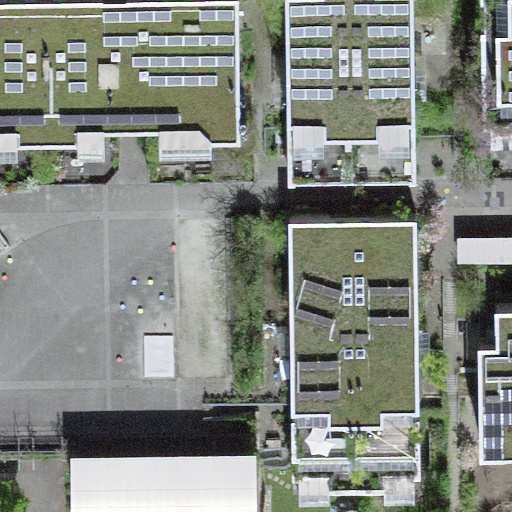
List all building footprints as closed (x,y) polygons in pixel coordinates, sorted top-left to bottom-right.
[(239,122),(237,0),(0,0),(0,164),(105,163),(104,116),(127,116),(147,115),(148,162),(226,161),(226,122),(239,122)] [(413,39),(412,0),(285,0),(286,41),(287,88),(288,160),(415,158),(414,94),(413,39)] [(511,0),(479,0),(480,44),(480,111),(488,110),(489,158),(511,157),(511,0)] [(417,350),(415,213),(384,213),(320,214),(288,215),(290,354),(292,472),(328,471),(329,483),(384,482),(384,471),(419,470),(417,350)] [(511,237),(457,238),(457,263),(511,263),(511,237)] [(511,299),(495,300),(496,336),(480,337),(481,448),(511,447),(511,299)] [(257,511),(256,455),(70,457),(71,511),(257,511)]
